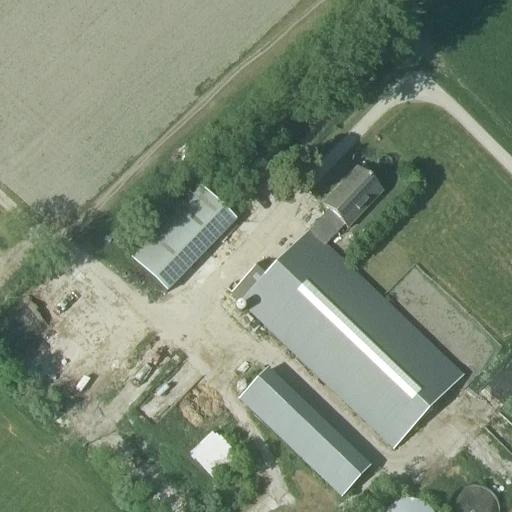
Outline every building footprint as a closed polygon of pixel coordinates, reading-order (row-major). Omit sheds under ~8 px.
[(211,171),(227,186),(255,158),(240,142),(211,171)] [(230,294),(240,304),(394,450),(462,378),(325,248),(344,227),(347,230),(382,194),(357,170),(322,206),(328,212),(271,272),(261,262),(230,294)] [(195,186),(126,261),(162,294),(231,220),(195,186)] [(260,369),(231,400),(336,498),(365,468),(260,369)] [(209,436),(188,456),(211,482),(235,460),(214,436),(211,439),(209,436)] [(451,511),(494,511),(487,485),(448,496),(451,511)] [(425,511),(417,496),(384,511),(425,511)]
